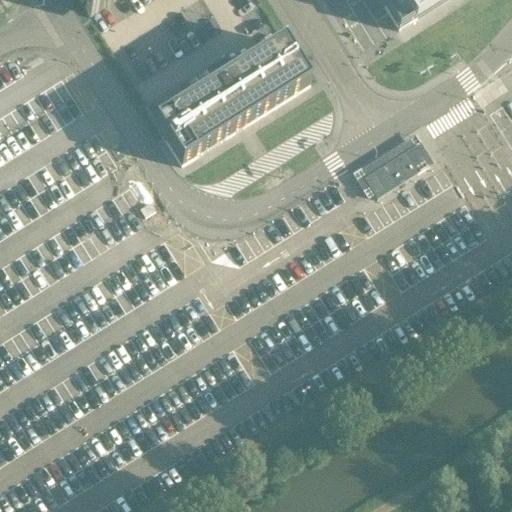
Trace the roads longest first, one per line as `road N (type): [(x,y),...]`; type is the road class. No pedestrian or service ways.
road 1 (secondary): [(41,27),(70,37),(173,198),(222,220),(264,214),(382,138)]
road 2 (unclassified): [(382,138),(294,0)]
road 3 (secondary): [(382,138),(467,82),(511,40)]
road 4 (track): [(384,511),(511,431)]
